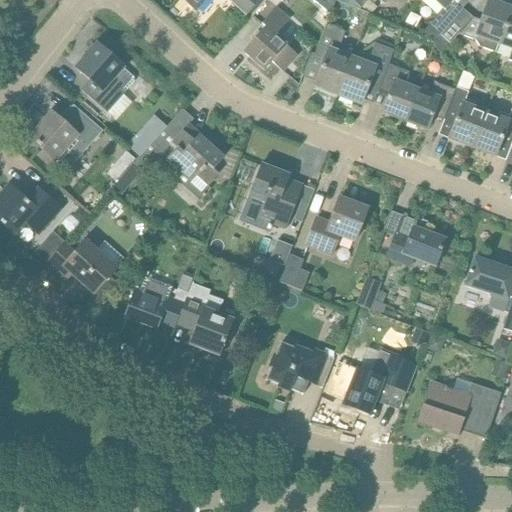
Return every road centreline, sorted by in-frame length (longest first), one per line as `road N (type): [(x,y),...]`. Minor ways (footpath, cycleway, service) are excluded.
road 1 (residential): [(511,208),(251,108),(216,89),(119,0)]
road 2 (residential): [(380,496),(372,456),(245,421),(159,383),(30,296)]
road 3 (unclassified): [(66,511),(380,496)]
road 4 (residential): [(0,104),(83,0)]
road 5 (unclassified): [(511,500),(380,496)]
